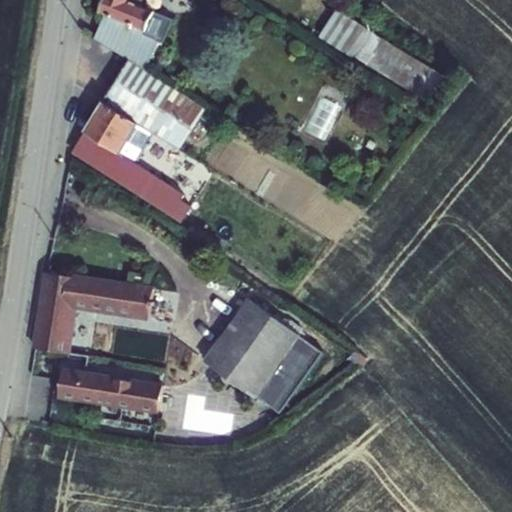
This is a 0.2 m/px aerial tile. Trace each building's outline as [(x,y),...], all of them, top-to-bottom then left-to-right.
[(106,0),(101,13),(106,15),(96,39),(120,55),(121,53),(150,65),(167,26),(166,19),(161,15),(141,6),(143,0),(106,0)] [(433,73),(378,38),(362,64),(418,98),(433,73)] [(131,61),(105,104),(140,124),(155,133),(182,149),(207,107),(131,61)] [(328,140),(338,105),(316,99),(306,135),(328,140)] [(140,124),(105,104),(76,152),(154,201),(168,180),(136,161),(155,133),(140,124)] [(155,290),(48,273),(36,348),(69,354),(76,307),(150,318),(155,290)] [(251,300),(207,362),(256,398),(300,336),(251,300)] [(164,387),(65,371),(61,396),(160,413),(164,387)]
